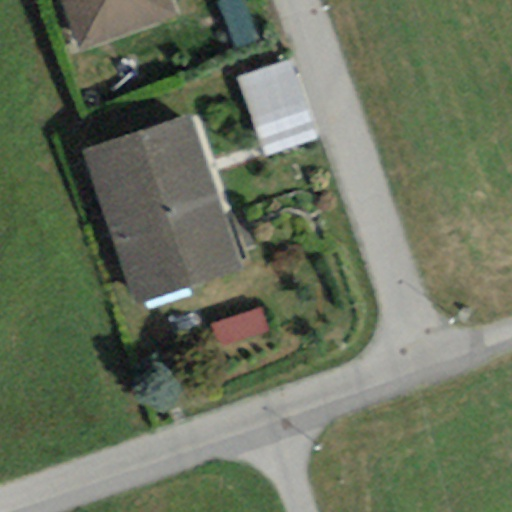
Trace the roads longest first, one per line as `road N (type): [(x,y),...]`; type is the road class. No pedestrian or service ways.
road 1 (residential): [(418,356),(296,0)]
road 2 (residential): [(0,498),(260,409)]
road 3 (residential): [(260,409),(418,356)]
